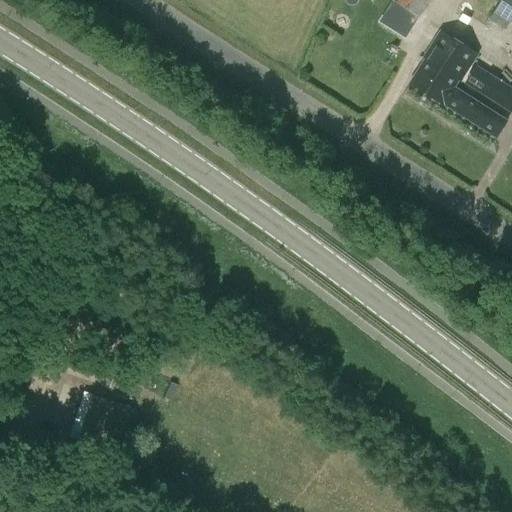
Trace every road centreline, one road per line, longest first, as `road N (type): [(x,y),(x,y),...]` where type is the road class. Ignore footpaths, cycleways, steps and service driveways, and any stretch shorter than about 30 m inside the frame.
road 1 (tertiary): [(0,41),(265,218),(511,406)]
road 2 (unclassified): [(511,239),(138,0)]
